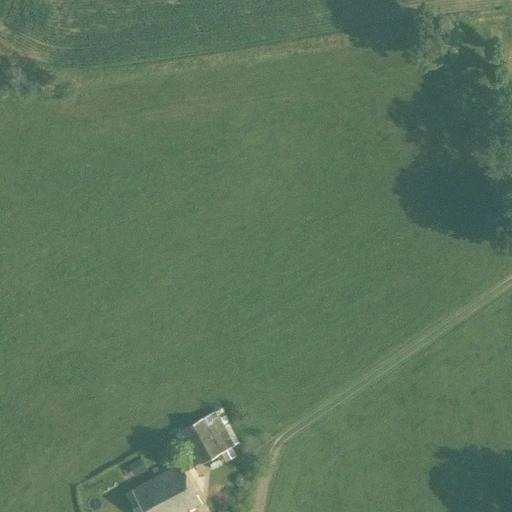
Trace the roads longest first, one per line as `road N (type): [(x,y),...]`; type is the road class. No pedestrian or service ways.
road 1 (track): [(0,63),(30,88),(511,17)]
road 2 (track): [(511,281),(278,443),(271,457)]
